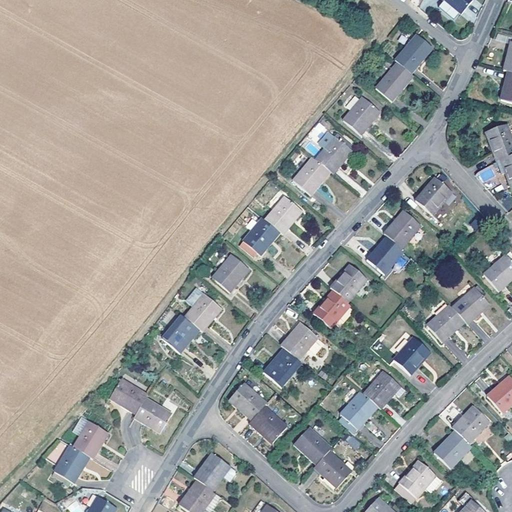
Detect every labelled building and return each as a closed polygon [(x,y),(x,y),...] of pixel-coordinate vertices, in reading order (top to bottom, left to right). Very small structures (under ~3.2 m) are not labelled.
[(459,16),(461,13),(444,0),(443,0),(438,6),(449,15),(452,11),(459,16)] [(444,0),(461,13),(462,14),(472,0),(444,0)] [(408,47),(418,37),(415,35),(406,45),(408,47)] [(406,45),(394,59),(396,61),(409,73),(431,48),(418,37),(408,47),(406,45)] [(511,43),(507,42),(500,70),(505,71),(511,73),(511,43)] [(409,73),(396,61),(375,87),(390,100),(402,87),(400,85),(409,73)] [(511,73),(505,71),(498,100),(511,103),(511,73)] [(412,75),(409,73),(400,85),(402,87),(412,75)] [(376,108),(361,95),(342,118),(359,131),(370,119),(368,117),(376,108)] [(495,159),(511,152),(511,140),(505,122),(486,130),(490,142),(488,143),(495,159)] [(328,169),(332,173),(344,159),(343,158),(351,148),(349,146),(341,140),(335,134),(334,135),(328,131),(318,143),(324,148),(315,158),(328,169)] [(344,136),(341,140),(349,146),(352,143),(344,136)] [(511,185),(511,152),(495,159),(500,172),(503,171),(509,186),(511,185)] [(320,179),(328,169),(315,158),(312,156),(293,179),(310,193),(321,180),(320,179)] [(481,183),(495,177),(491,166),(476,172),(481,183)] [(440,198),(449,189),(433,175),(414,198),(431,212),(442,200),(440,198)] [(284,195),(264,218),(277,230),(281,233),(292,219),(291,218),(299,208),(284,195)] [(394,218),(382,232),(385,235),(399,247),(419,223),(403,210),(395,220),(394,218)] [(264,218),(261,216),(242,240),(259,254),(271,240),(269,239),(277,230),(264,218)] [(399,247),(385,235),(377,244),(376,243),(364,257),(382,272),(401,248),(399,247)] [(509,276),(511,272),(511,259),(505,252),(483,273),(497,289),(510,278),(509,276)] [(245,266),(230,253),(211,276),(228,291),(239,278),(237,276),(245,266)] [(340,273),(328,286),(332,289),(346,301),(365,278),(349,264),(341,274),(340,273)] [(461,318),(465,322),(478,311),(477,309),(486,300),(473,285),(450,305),(461,318)] [(185,301),(191,306),(202,292),(196,287),(185,301)] [(346,301),(332,289),(324,299),(322,298),(311,311),(328,326),(348,303),(346,301)] [(196,327),(200,330),(212,316),(211,315),(218,305),(202,292),(191,306),(183,316),(196,327)] [(452,327),(461,318),(450,305),(448,303),(426,323),(440,339),(453,328),(452,327)] [(188,337),(196,327),(183,316),(180,314),(161,337),(179,351),(190,338),(188,337)] [(291,331),(279,345),(283,348),(296,359),(316,336),(300,323),(292,332),(291,331)] [(412,336),(392,359),(408,373),(420,361),(419,360),(427,350),(412,336)] [(296,359),(283,348),(275,358),(273,357),(262,370),(279,385),(299,362),(296,359)] [(375,404),(378,408),(390,395),(388,393),(397,384),(382,371),(362,393),(375,404)] [(511,400),(511,379),(508,376),(499,384),(498,383),(486,394),(501,411),(511,400)] [(144,396),(146,393),(119,378),(109,395),(119,402),(118,404),(134,413),(144,396)] [(262,406),(265,403),(241,383),(228,398),(237,406),(236,407),(250,419),(262,406)] [(366,414),(375,404),(362,393),(359,390),(339,413),(355,428),(367,415),(366,414)] [(158,405),(144,396),(134,413),(132,416),(158,431),(168,413),(157,407),(158,405)] [(284,426),(262,406),(250,419),(247,423),(260,434),(261,433),(271,441),(284,426)] [(454,430),(466,442),(487,421),(472,406),(463,415),(462,414),(450,427),(454,430)] [(85,423),(69,450),(86,459),(89,461),(98,446),(96,445),(103,434),(85,423)] [(328,450),(330,448),(307,427),(294,442),(303,451),(302,453),(315,465),(328,450)] [(448,467),(469,445),(466,442),(454,430),(445,439),(444,438),(432,451),(448,467)] [(355,450),(361,444),(351,435),(346,441),(355,450)] [(69,450),(66,447),(51,473),(72,485),(81,471),(80,470),(86,459),(69,450)] [(341,462),(328,450),(315,465),(313,467),(335,486),(349,472),(340,463),(341,462)] [(210,454),(192,478),(196,481),(210,491),(221,477),(228,467),(226,466),(210,454)] [(408,470),(397,483),(413,498),(421,487),(433,474),(417,461),(408,470)] [(228,467),(221,477),(227,482),(233,474),(232,471),(228,467)] [(433,474),(421,487),(426,492),(438,479),(433,474)] [(210,491),(196,481),(189,491),(187,490),(177,504),(187,511),(199,511),(213,494),(210,491)] [(413,498),(397,483),(392,488),(409,502),(413,498)] [(360,511),(391,511),(384,506),(383,506),(374,498),(360,511)] [(480,511),(482,511),(469,498),(456,511),(480,511)] [(87,510),(86,511),(112,511),(113,511),(96,500),(89,511),(87,510)] [(79,511),(76,507),(71,503),(66,507),(68,511),(79,511)]
